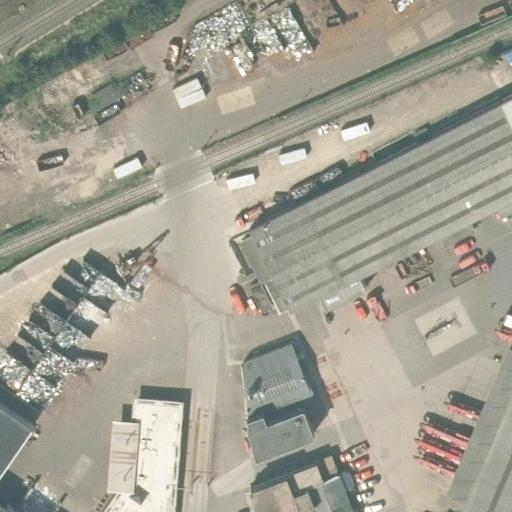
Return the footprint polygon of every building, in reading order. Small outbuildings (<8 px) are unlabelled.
[(511,93),(248,226),(252,235),(239,242),(259,281),(262,280),(279,313),(436,234),(442,246),(473,230),(467,218),(496,204),(502,216),(511,211),(511,93)] [(271,307),(259,281),(248,287),(260,312),(271,307)] [(69,307),(13,391),(38,408),(50,390),(54,393),(94,331),(80,322),(84,317),(69,307)] [(245,426),(255,455),(313,432),(302,404),(313,399),(290,342),(242,361),(245,426)] [(511,511),(511,346),(507,345),(445,495),(463,502),(459,511),(511,511)] [(107,488),(123,489),(106,511),(169,511),(178,403),(137,400),(135,419),(112,417),(107,488)] [(0,511),(17,511),(0,500),(0,470),(32,425),(0,402),(0,511)] [(351,511),(330,456),(316,461),(323,478),(305,485),(310,498),(316,511),(351,511)] [(249,487),(256,511),(300,511),(297,503),(310,498),(305,485),(323,478),(316,461),(249,487)]
